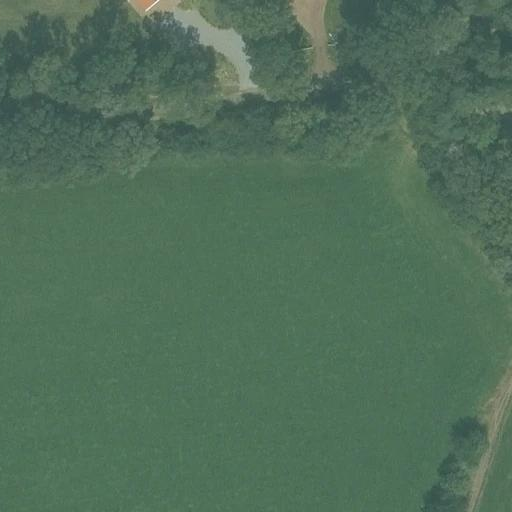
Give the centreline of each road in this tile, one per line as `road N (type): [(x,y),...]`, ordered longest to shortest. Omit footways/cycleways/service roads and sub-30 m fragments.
road 1 (unclassified): [(0,102),(237,99),(370,68),(505,0)]
road 2 (track): [(370,68),(511,300)]
road 3 (track): [(511,381),(456,511)]
